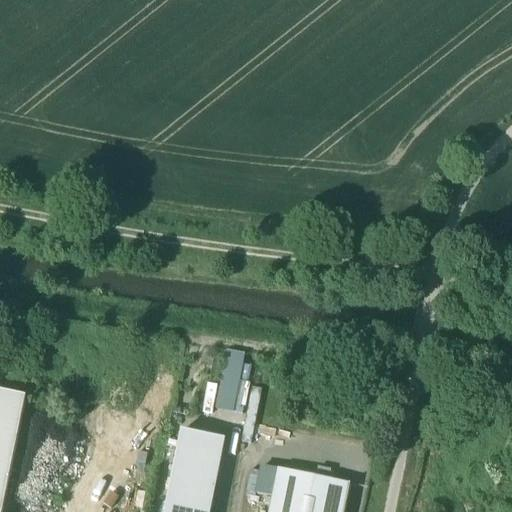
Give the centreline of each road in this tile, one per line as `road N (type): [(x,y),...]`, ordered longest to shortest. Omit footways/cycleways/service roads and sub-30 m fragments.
road 1 (track): [(0,218),(134,246),(436,279),(511,301)]
road 2 (track): [(0,187),(118,210),(443,246)]
road 3 (track): [(391,511),(443,246),(469,187),(511,134)]
